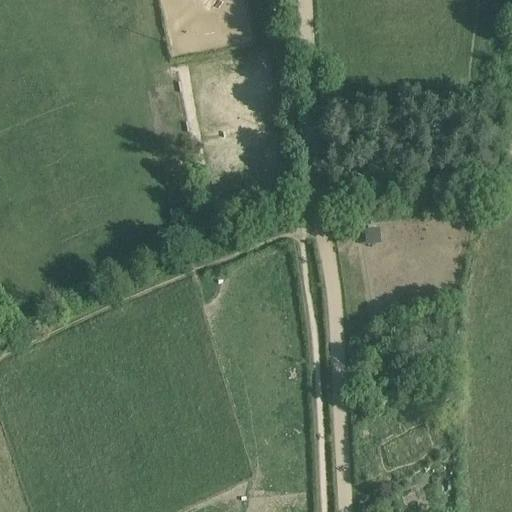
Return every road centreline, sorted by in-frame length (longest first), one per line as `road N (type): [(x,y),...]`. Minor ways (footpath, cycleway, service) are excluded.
road 1 (unclassified): [(304,0),(347,511)]
road 2 (track): [(0,364),(321,224)]
